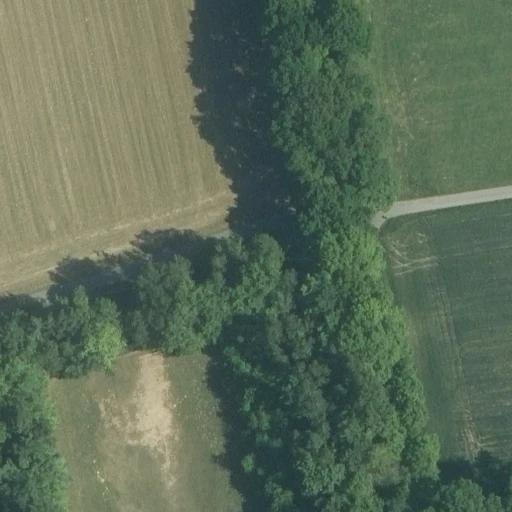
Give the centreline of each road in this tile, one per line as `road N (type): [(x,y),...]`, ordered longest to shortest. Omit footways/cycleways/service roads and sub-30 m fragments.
road 1 (unclassified): [(356,206),(401,511)]
road 2 (unclassified): [(356,206),(308,0)]
road 3 (track): [(356,206),(511,185)]
